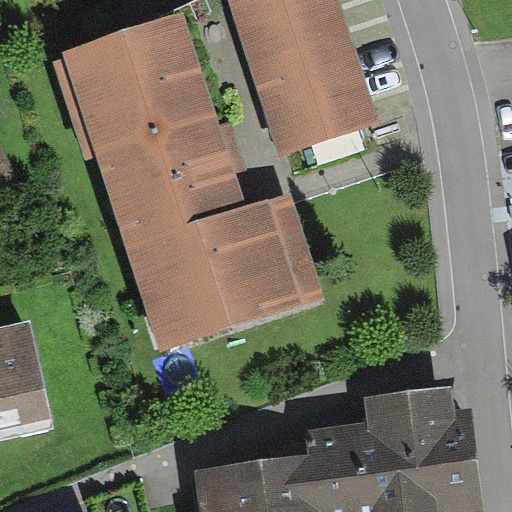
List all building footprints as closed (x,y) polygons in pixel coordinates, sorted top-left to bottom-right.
[(326,0),(229,0),(283,161),(370,132),(326,0)] [(172,26),(47,69),(146,353),(299,299),(264,199),(236,208),(172,26)] [(0,144),(0,198),(20,189),(0,144)] [(29,336),(0,342),(0,455),(53,443),(29,336)] [(318,458),(184,477),(189,511),(472,511),(455,386),(360,399),(365,429),(315,436),(318,458)]
